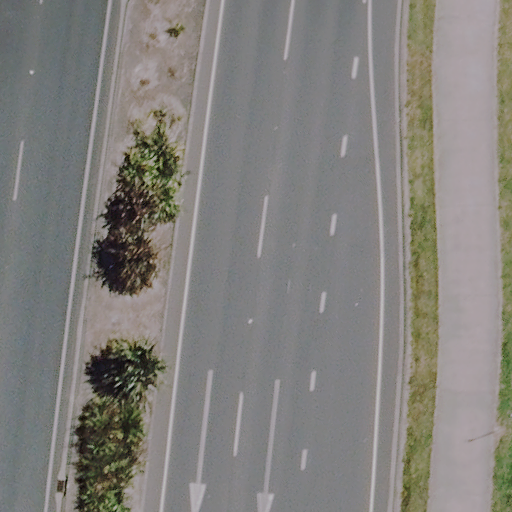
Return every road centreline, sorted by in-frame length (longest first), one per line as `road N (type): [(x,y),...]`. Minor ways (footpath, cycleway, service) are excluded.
road 1 (primary): [(296,0),(230,511)]
road 2 (primary): [(0,338),(46,0)]
